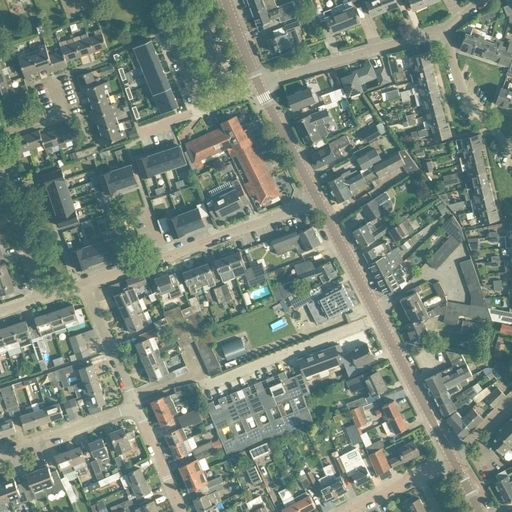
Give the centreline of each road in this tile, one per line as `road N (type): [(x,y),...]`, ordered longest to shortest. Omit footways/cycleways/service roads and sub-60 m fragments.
road 1 (residential): [(83,284),(317,200)]
road 2 (residential): [(257,84),(444,29)]
road 3 (residential): [(206,386),(378,318)]
road 4 (unclassified): [(452,457),(378,318)]
road 5 (residential): [(0,451),(135,407)]
road 6 (residential): [(511,151),(469,103),(444,29)]
road 7 (residential): [(43,297),(0,169)]
road 8 (residential): [(135,407),(83,284)]
road 9 (unclassified): [(378,318),(317,200)]
road 10 (residential): [(190,0),(160,15),(199,106)]
road 11 (unclassified): [(317,200),(257,84)]
